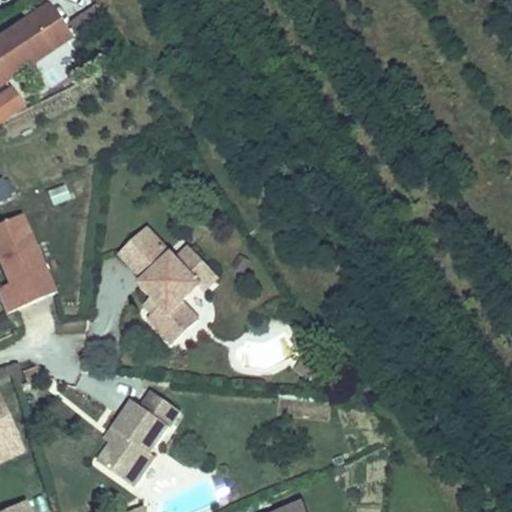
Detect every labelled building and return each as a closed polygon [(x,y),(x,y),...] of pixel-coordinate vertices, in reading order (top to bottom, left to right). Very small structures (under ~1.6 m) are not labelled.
[(0,85),(73,35),(52,5),(0,40),(0,85)] [(65,185),(47,191),(52,207),(70,200),(65,185)] [(0,225),(0,270),(5,284),(0,285),(0,299),(6,315),(57,295),(25,215),(0,225)] [(139,274),(152,286),(160,296),(152,304),(147,310),(183,348),(208,324),(191,306),(208,289),(215,296),(229,281),(201,252),(189,263),(160,233),(134,258),(134,259),(144,268),(139,274)] [(160,296),(152,286),(144,295),(152,304),(160,296)] [(148,455),(168,428),(165,426),(176,411),(153,395),(142,410),(131,402),(112,429),(118,434),(110,447),(97,465),(132,491),(154,460),(148,455)] [(118,434),(112,429),(103,442),(110,447),(118,434)] [(3,440),(0,441),(0,457),(9,453),(3,440)] [(0,508),(0,511),(34,511),(28,497),(0,508)]
